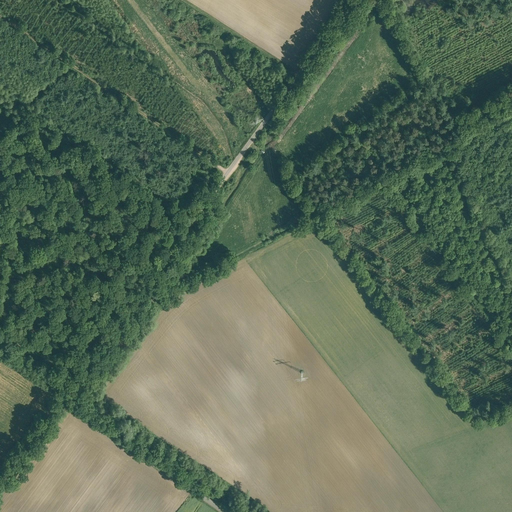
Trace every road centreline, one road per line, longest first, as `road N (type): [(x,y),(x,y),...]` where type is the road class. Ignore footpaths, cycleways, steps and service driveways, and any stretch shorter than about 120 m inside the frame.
road 1 (unclassified): [(69,400),(353,0)]
road 2 (track): [(145,294),(511,106)]
road 3 (track): [(229,174),(171,142),(0,17)]
road 4 (unclassified): [(67,403),(224,511)]
